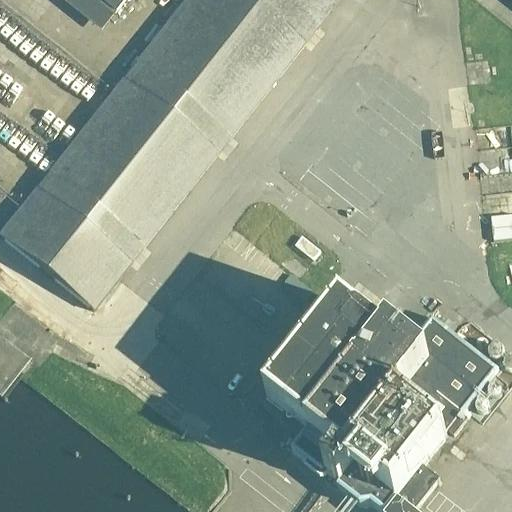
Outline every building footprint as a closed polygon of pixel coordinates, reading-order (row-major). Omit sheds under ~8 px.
[(189,0),(0,247),(0,248),(94,320),(155,241),(149,237),(125,268),(106,266),(94,268),(84,261),(241,57),(239,77),(263,80),(226,87),(224,101),(218,100),(217,115),(224,105),(228,125),(256,120),(285,81),(278,75),(279,62),(262,61),(260,76),(242,62),(253,61),(255,39),(288,33),(328,37),(356,0),(189,0)] [(95,0),(114,14),(125,0),(95,0)] [(192,171),(203,180),(229,145),(210,131),(191,155),(199,161),(192,171)] [(511,221),(491,222),(492,245),(511,244),(511,221)] [(388,511),(414,511),(401,499),(388,511)]
